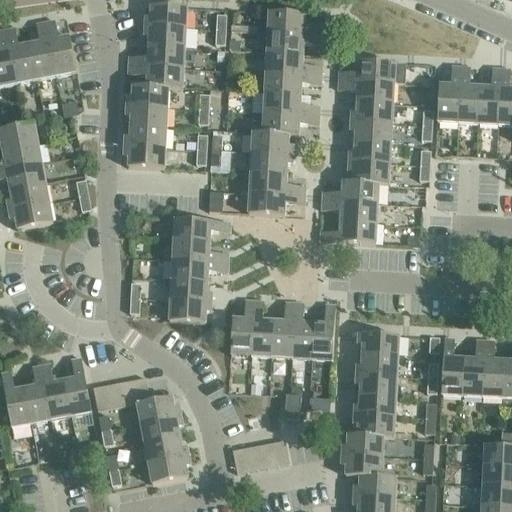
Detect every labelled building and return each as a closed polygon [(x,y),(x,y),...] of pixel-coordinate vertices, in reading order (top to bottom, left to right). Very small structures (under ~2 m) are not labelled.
[(146,20),(146,30),(187,32),(188,11),(152,9),(151,20),(146,20)] [(270,16),(269,36),(324,39),(324,30),(305,29),(306,18),(270,16)] [(218,18),(217,33),(227,34),(228,18),(218,18)] [(55,24),(46,25),(57,80),(77,76),(70,40),(59,42),(55,24)] [(41,46),(30,48),(37,83),(57,80),(46,25),(37,27),(41,46)] [(150,39),(150,50),(186,52),(187,32),(146,30),(145,39),(150,39)] [(16,31),(7,33),(17,87),(37,83),(30,48),(19,50),(16,31)] [(0,47),(1,53),(0,53),(0,90),(17,87),(7,33),(0,34),(0,47)] [(227,34),(217,33),(216,48),(226,48),(227,34)] [(269,36),(268,56),(304,58),(304,47),(323,48),(324,39),(269,36)] [(130,60),(129,69),(185,72),(186,52),(150,50),(149,61),(130,60)] [(268,56),(266,76),(322,79),(322,70),(303,69),(304,58),(268,56)] [(341,64),(340,75),(349,76),(350,64),(341,64)] [(340,75),(339,84),(395,87),(396,67),(360,65),(359,76),(349,76),(340,75)] [(148,80),(147,90),(169,91),(169,92),(183,93),(185,72),(129,69),(129,79),(148,80)] [(438,125),(458,127),(461,70),(453,70),(452,89),(440,88),(438,125)] [(458,127),(478,128),(480,91),(470,90),(471,71),(461,70),(458,127)] [(478,128),(499,129),(502,72),(493,72),(492,91),(480,91),(478,128)] [(499,129),(511,129),(511,92),(510,92),(511,73),(502,72),(499,129)] [(266,76),(265,96),(301,98),(302,88),(321,89),(322,79),(266,76)] [(358,95),(358,106),(394,107),(395,87),(339,84),(339,94),(358,95)] [(128,100),(127,109),(168,112),(169,92),(169,91),(147,90),(133,89),(133,100),(128,100)] [(265,96),(264,117),(320,120),(320,110),(301,109),(301,98),(265,96)] [(201,98),(201,113),(210,114),(211,98),(201,98)] [(352,116),(351,125),(393,128),(394,107),(358,106),(357,116),(352,116)] [(132,119),(131,130),(167,132),(168,112),(127,109),(127,119),(132,119)] [(210,114),(201,113),(200,128),(209,128),(210,114)] [(424,114),(423,129),(433,130),(434,115),(424,114)] [(264,117),(263,136),(263,137),(289,138),(289,139),(299,139),(300,128),(319,129),(320,120),(264,117)] [(356,135),(355,146),(391,148),(393,128),(351,125),(351,135),(356,135)] [(0,143),(1,143),(3,154),(38,147),(34,127),(0,133),(0,143)] [(433,130),(423,129),(422,144),(432,145),(433,130)] [(125,140),(125,150),(166,152),(167,132),(131,130),(131,140),(125,140)] [(253,136),(252,156),(293,159),(294,149),(289,149),(289,139),(289,138),(263,137),(263,136),(253,136)] [(199,138),(198,154),(208,154),(209,139),(199,138)] [(214,139),(213,154),(222,155),(223,140),(214,139)] [(350,156),(349,166),(390,168),(391,148),(355,146),(355,157),(350,156)] [(0,165),(0,174),(42,167),(38,147),(3,154),(5,164),(0,165)] [(166,152),(125,150),(124,159),(130,159),(129,171),(165,173),(166,152)] [(208,154),(198,154),(197,168),(207,169),(208,154)] [(222,155),(213,154),(212,169),(222,170),(222,155)] [(422,155),(421,169),(431,170),(432,155),(422,155)] [(252,156),(251,177),(287,179),(288,168),(293,168),(293,159),(252,156)] [(354,175),(353,186),(379,187),(379,188),(389,188),(390,168),(349,166),(349,175),(354,175)] [(0,184),(8,183),(11,193),(46,186),(42,167),(0,174),(0,184)] [(431,170),(421,169),(420,185),(430,185),(431,170)] [(251,177),(250,197),(305,200),(306,190),(287,189),(287,179),(251,177)] [(77,186),(80,200),(89,199),(86,184),(77,186)] [(324,196),(323,205),(378,208),(379,188),(379,187),(353,186),(343,185),(343,197),(324,196)] [(8,205),(9,214),(50,206),(46,186),(11,193),(13,204),(8,205)] [(305,200),(250,197),(249,217),(285,219),(286,208),(305,209),(305,200)] [(89,199),(80,200),(82,215),(92,214),(89,199)] [(342,215),(341,226),(377,228),(378,208),(323,205),(323,214),(342,215)] [(50,206),(9,214),(11,223),(16,222),(18,233),(54,227),(50,206)] [(176,223),(174,244),(211,246),(211,235),(230,236),(231,226),(176,223)] [(377,228),(341,226),(341,237),(321,236),(321,246),(376,248),(377,228)] [(174,244),(173,264),(229,267),(229,258),(210,257),(211,246),(174,244)] [(173,264),(172,284),(208,286),(209,275),(228,276),(229,267),(173,264)] [(172,284),(171,304),(212,306),(213,297),(208,297),(208,286),(172,284)] [(132,287),(131,302),(141,303),(142,287),(132,287)] [(141,303),(131,302),(131,317),(140,317),(141,303)] [(212,306),(171,304),(170,325),(206,327),(207,316),(212,316),(212,306)] [(232,359),(252,360),(255,304),(246,304),(245,323),(233,322),(232,359)] [(252,360),(272,361),(274,325),(263,324),(264,305),(255,304),(252,360)] [(272,361),(292,362),(295,307),(286,306),(285,325),(274,325),(272,361)] [(292,362),(313,363),(314,327),(304,326),(305,307),(295,307),(292,362)] [(314,327),(313,363),(333,364),(336,309),(326,308),(325,327),(314,327)] [(363,347),(363,358),(399,360),(400,339),(359,337),(358,347),(363,347)] [(431,341),(430,356),(439,357),(440,342),(431,341)] [(442,398),(463,399),(465,362),(454,362),(455,343),(445,342),(442,398)] [(463,399),(483,401),(486,344),(477,344),(476,363),(465,362),(463,399)] [(483,401),(503,402),(505,364),(494,364),(495,345),(486,344),(483,401)] [(357,369),(357,378),(398,380),(399,360),(363,358),(362,369),(357,369)] [(76,382),(65,384),(72,420),(92,416),(82,362),(72,363),(76,382)] [(503,402),(511,402),(511,364),(505,364),(503,402)] [(51,367),(42,369),(52,423),(72,420),(65,384),(54,386),(51,367)] [(429,367),(428,382),(438,382),(439,368),(429,367)] [(36,390),(26,392),(32,427),(52,423),(42,369),(33,371),(36,390)] [(32,427),(26,392),(15,394),(11,375),(2,377),(12,431),(32,427)] [(361,388),(361,398),(397,400),(398,380),(357,378),(356,387),(361,388)] [(135,383),(140,407),(151,405),(146,381),(135,383)] [(438,382),(428,382),(428,397),(437,398),(438,382)] [(129,409),(138,407),(140,407),(135,383),(125,385),(129,409)] [(119,411),(129,409),(125,385),(115,387),(119,411)] [(109,413),(119,411),(115,387),(105,389),(109,413)] [(98,415),(109,413),(105,389),(94,391),(98,415)] [(287,398),(285,422),(300,424),(302,400),(287,398)] [(355,409),(355,418),(396,420),(397,400),(361,398),(360,409),(355,409)] [(138,407),(142,428),(182,420),(180,411),(175,412),(173,401),(151,405),(140,407),(138,407)] [(427,407),(426,422),(436,423),(437,408),(427,407)] [(359,428),(359,438),(358,439),(385,440),(385,441),(395,441),(396,420),(355,418),(354,428),(359,428)] [(99,421),(102,435),(112,433),(109,419),(99,421)] [(142,428),(145,448),(181,441),(179,430),(184,429),(182,420),(142,428)] [(436,423),(426,422),(425,437),(435,438),(436,423)] [(112,433),(102,435),(105,450),(114,448),(112,433)] [(343,449),(342,458),(384,460),(385,441),(385,440),(358,439),(359,438),(349,438),(348,449),(343,449)] [(145,448),(149,467),(189,460),(188,450),(183,451),(181,441),(145,448)] [(286,444),(275,446),(279,470),(290,467),(286,444)] [(275,446),(265,448),(269,472),(279,470),(275,446)] [(265,448),(254,450),(259,473),(269,472),(265,448)] [(425,448),(424,463),(434,463),(435,448),(425,448)] [(511,450),(485,449),(484,469),(511,470),(511,450)] [(254,450),(244,452),(248,475),(259,473),(254,450)] [(248,475),(244,452),(233,454),(238,477),(248,475)] [(107,460),(110,475),(119,473),(116,458),(107,460)] [(346,479),(361,480),(383,481),(383,480),(384,460),(342,458),(342,468),(347,468),(346,479)] [(189,460),(149,467),(153,488),(188,481),(186,470),(191,469),(189,460)] [(434,463),(424,463),(423,478),(433,478),(434,463)] [(511,470),(484,469),(483,490),(511,491),(511,470)] [(119,473),(110,475),(113,490),(122,488),(119,473)] [(355,490),(354,499),(396,501),(397,481),(383,480),(383,481),(361,480),(360,490),(355,490)] [(427,488),(426,503),(436,504),(437,489),(427,488)] [(511,491),(483,490),(482,510),(511,511),(511,491)] [(359,509),(358,511),(395,511),(396,501),(354,499),(354,509),(359,509)] [(435,511),(436,504),(426,503),(425,511),(435,511)]
